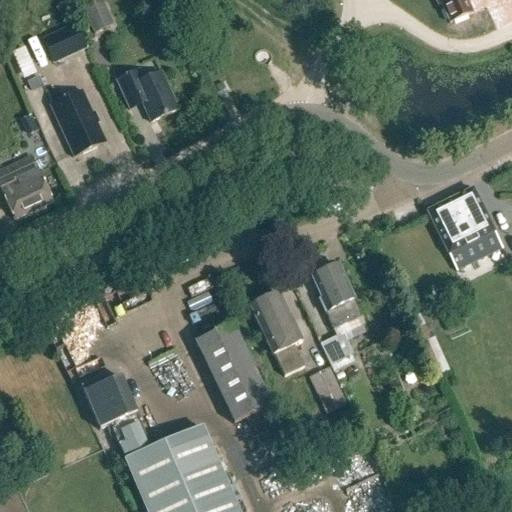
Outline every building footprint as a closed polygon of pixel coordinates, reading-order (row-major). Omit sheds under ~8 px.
[(98,0),(82,8),(95,35),(114,27),(101,0),(98,0)] [(434,0),(438,8),(441,6),(449,26),(472,16),(465,0),(434,0)] [(75,27),(42,42),(53,65),(86,49),(75,27)] [(91,46),(100,66),(110,62),(101,42),(91,46)] [(24,46),(11,52),(23,77),(36,72),(24,46)] [(142,108),(150,126),(178,113),(160,75),(143,83),(138,74),(116,84),(130,113),(142,108)] [(82,94),(49,109),(73,160),(106,145),(82,94)] [(36,174),(29,159),(0,172),(0,194),(13,222),(51,205),(42,185),(43,183),(39,173),(36,174)] [(425,213),(447,257),(493,234),(471,191),(425,213)] [(310,280),(320,301),(317,303),(331,333),(349,325),(345,318),(355,313),(351,304),(352,304),(336,269),(310,280)] [(288,318),(287,318),(277,297),(248,310),(271,359),(273,358),(283,380),(303,371),(292,349),(300,345),(288,318)] [(193,345),(233,426),(272,407),(233,326),(193,345)] [(415,333),(425,354),(433,350),(429,342),(435,339),(429,326),(415,333)] [(343,335),(320,346),(331,368),(353,358),(343,335)] [(329,368),(309,379),(321,401),(341,391),(329,368)] [(83,396),(99,433),(110,428),(145,511),(236,511),(202,431),(152,453),(121,380),(83,396)]
